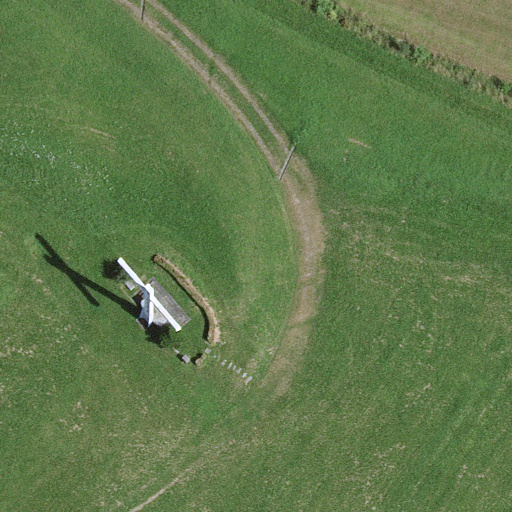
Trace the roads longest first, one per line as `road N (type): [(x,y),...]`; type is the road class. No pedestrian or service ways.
road 1 (track): [(266,390),(301,320),(308,285),(295,188),(247,104),(139,0)]
road 2 (track): [(121,511),(266,390)]
